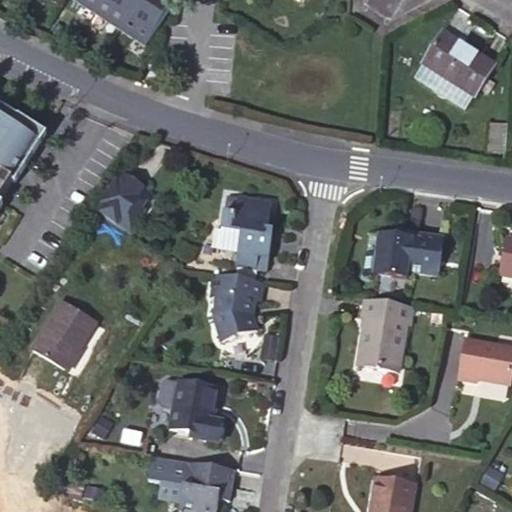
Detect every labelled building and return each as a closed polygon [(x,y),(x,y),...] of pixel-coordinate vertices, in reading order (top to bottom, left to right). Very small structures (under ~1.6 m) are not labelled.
[(79,0),(144,43),(170,4),(164,0),(79,0)] [(421,66),(423,67),(414,79),(464,111),(472,98),(474,99),(494,66),(442,33),(421,66)] [(17,119),(0,108),(0,206),(1,206),(0,204),(0,199),(10,184),(14,186),(45,136),(17,119)] [(120,173),(94,211),(126,232),(137,218),(152,195),(120,173)] [(235,252),(233,267),(266,272),(268,257),(272,231),(266,230),(271,201),(237,196),(237,198),(225,196),(216,248),(235,252)] [(137,218),(126,232),(131,236),(142,221),(137,218)] [(413,234),(380,229),(377,251),(366,250),(363,271),(406,277),(407,271),(440,275),(445,235),(413,231),(413,234)] [(511,239),(508,239),(500,275),(511,277),(511,239)] [(265,282),(212,274),(208,293),(214,295),(211,314),(219,341),(255,329),(251,310),(253,300),(261,301),(265,282)] [(413,306),(364,298),(361,316),(368,316),(365,331),(362,331),(357,363),(397,371),(406,323),(409,324),(413,306)] [(94,323),(60,303),(31,350),(62,369),(74,352),(76,353),(94,323)] [(264,335),(261,347),(273,348),(274,336),(264,335)] [(511,373),(511,349),(465,340),(458,379),(476,384),(477,381),(510,386),(511,373)] [(273,348),(261,347),(260,357),(271,359),(273,348)] [(191,434),(220,439),(223,422),(212,420),(214,413),(208,412),(210,403),(215,404),(218,389),(177,382),(177,383),(166,381),(161,383),(157,402),(161,406),(172,409),(168,429),(191,434)] [(387,438),(388,429),(349,422),(347,431),(387,438)] [(220,439),(191,434),(190,439),(219,444),(220,439)] [(234,470),(187,462),(152,457),(148,484),(161,486),(183,490),(180,505),(179,511),(218,511),(219,509),(213,509),(214,500),(220,501),(229,502),(234,470)] [(375,480),(368,511),(410,511),(414,487),(375,480)] [(183,490),(161,486),(159,502),(180,505),(183,490)]
